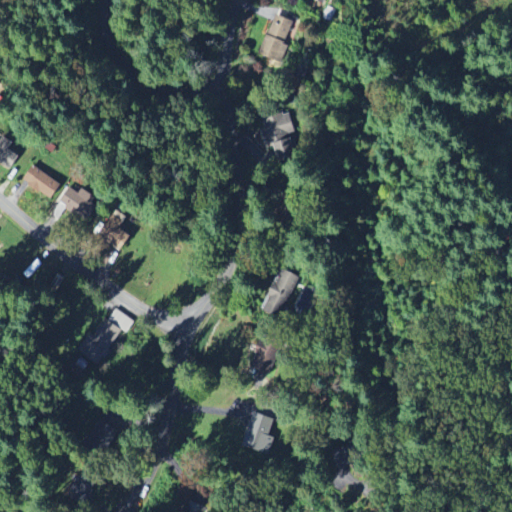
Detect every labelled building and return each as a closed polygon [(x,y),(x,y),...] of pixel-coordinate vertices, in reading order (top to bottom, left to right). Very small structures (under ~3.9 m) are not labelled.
[(260,56),(281,64),(297,21),(275,13),(260,56)] [(273,144),(278,162),(296,157),(289,134),(294,132),(289,114),(261,122),(267,145),(273,144)] [(0,142),(0,163),(11,170),(20,157),(9,150),(14,143),(4,137),(0,142)] [(52,201),(62,185),(33,166),(23,182),(52,201)] [(59,205),(88,222),(100,203),(80,191),(79,194),(68,188),(59,205)] [(119,229),(125,219),(114,213),(99,239),(121,252),(131,236),(119,229)] [(300,280),(282,269),(259,308),(277,319),(300,280)] [(121,331),(126,334),(134,322),(110,307),(80,354),(99,366),(121,331)] [(252,366),(269,373),(281,344),(264,336),(252,366)] [(244,447),(269,455),(275,437),(270,435),(277,412),(257,405),(244,447)] [(181,511),(204,511),(205,510),(185,502),(181,511)]
